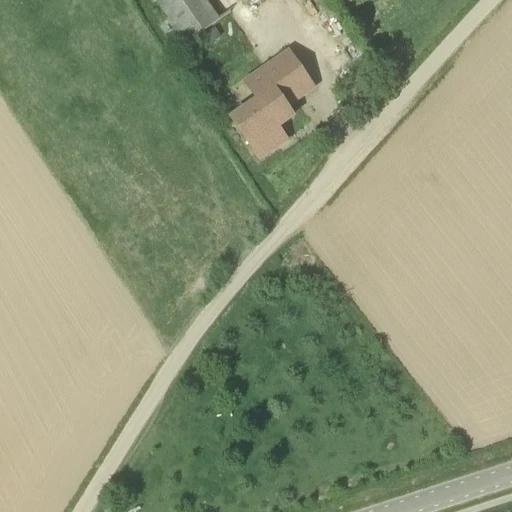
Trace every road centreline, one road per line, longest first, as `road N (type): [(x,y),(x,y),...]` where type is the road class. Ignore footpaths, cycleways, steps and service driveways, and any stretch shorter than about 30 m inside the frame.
road 1 (unclassified): [(81,511),(207,312),(490,0)]
road 2 (tertiary): [(397,511),(511,475)]
